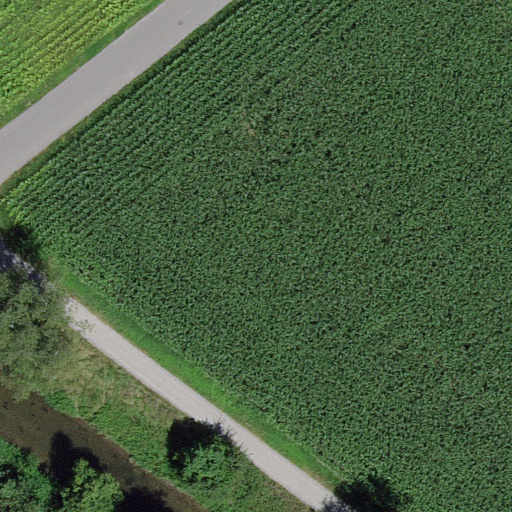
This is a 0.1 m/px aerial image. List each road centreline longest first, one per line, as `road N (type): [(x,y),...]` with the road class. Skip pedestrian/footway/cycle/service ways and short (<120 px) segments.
road 1 (track): [(328,511),(0,264)]
road 2 (unclassified): [(0,147),(188,0)]
